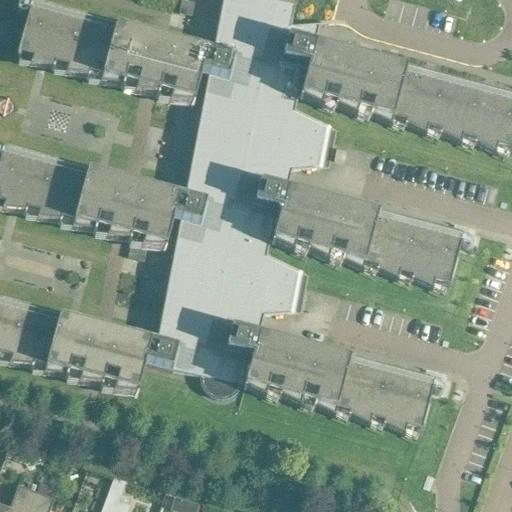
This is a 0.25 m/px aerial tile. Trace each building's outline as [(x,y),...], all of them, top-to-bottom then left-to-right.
[(0,304),(0,359),(11,362),(9,368),(8,368),(8,370),(29,372),(32,372),(33,368),(46,372),(44,378),(43,378),(43,380),(64,381),(67,382),(67,381),(68,377),(80,381),(79,387),(78,387),(77,389),(84,389),(98,391),(99,391),(101,391),(101,390),(102,387),(115,390),(113,396),(112,396),(112,398),(134,400),(136,400),(136,399),(144,369),(172,376),(172,374),(200,380),(200,383),(200,385),(201,387),(202,389),(204,393),(207,397),(209,398),(211,400),(215,401),(218,402),(220,402),(222,402),(225,402),(227,401),(229,400),(230,400),(231,399),(232,399),(233,398),(234,397),(235,396),(236,395),(237,394),(238,393),(238,392),(239,391),(239,390),(240,389),(240,387),(244,388),(243,392),(245,393),(265,402),(266,400),(265,400),(266,394),(279,397),(278,401),(278,400),(278,401),(280,402),(300,411),(300,409),(301,403),(314,406),(313,410),(313,409),(312,410),(315,411),(334,420),(335,418),(334,418),(336,412),(349,416),(348,419),(347,419),(347,420),(349,421),(369,429),(370,428),(369,427),(371,421),(383,425),(383,428),(382,428),(382,429),(384,430),(404,438),(405,437),(404,436),(405,430),(418,434),(417,437),(417,438),(420,439),(430,399),(434,384),(418,379),(258,336),(259,333),(263,318),(292,316),(303,275),(267,258),(269,245),(273,247),(293,256),(294,254),(293,254),(295,248),(307,251),(307,255),(306,255),(308,257),(308,256),(328,265),(328,263),(329,257),(342,261),(341,264),(340,265),(343,266),(343,265),(362,275),(363,272),(364,266),(377,270),(376,273),(375,274),(378,275),(397,284),(398,282),(397,282),(399,276),(412,279),(411,283),(410,282),(410,283),(412,284),(413,284),(432,293),(433,292),(432,291),(433,285),(446,289),(445,292),(445,293),(448,293),(458,254),(462,238),(446,234),(286,191),(291,173),(324,170),(332,130),(295,113),(297,100),(321,110),(322,109),(321,109),(323,102),(335,106),(335,109),(334,109),(334,110),(336,111),(356,120),(357,118),(356,118),(358,112),(370,115),(369,119),(371,120),(371,121),(391,129),(391,128),(391,127),(392,121),(405,125),(404,128),(403,129),(406,130),(425,138),(426,137),(425,137),(427,130),(440,134),(439,137),(438,137),(438,138),(440,139),(460,148),(461,146),(460,146),(462,140),(475,143),(474,147),(473,147),(475,148),(475,149),(495,157),(496,155),(495,155),(497,149),(509,153),(509,156),(508,156),(511,157),(511,152),(511,98),(510,98),(314,46),(315,43),(319,28),(328,27),(328,26),(290,29),(294,8),(279,5),(252,0),(222,0),(215,43),(209,41),(205,54),(186,49),(166,43),(158,41),(152,40),(31,7),(23,35),(22,41),(16,62),(19,63),(19,62),(18,62),(19,59),(32,62),(30,68),(29,70),(36,71),(45,72),(51,72),(53,72),(53,71),(54,68),(67,71),(65,78),(64,77),(64,79),(88,82),(89,77),(102,81),(100,87),(99,87),(99,89),(120,91),(123,91),(123,90),(124,87),(137,90),(135,96),(134,96),(134,98),(140,99),(155,100),(158,100),(158,99),(159,96),(171,99),(170,106),(169,105),(168,107),(175,108),(190,109),(192,109),(201,78),(206,79),(208,80),(207,83),(187,188),(181,186),(177,199),(158,194),(137,188),(123,185),(103,179),(95,177),(2,152),(0,161),(0,206),(4,207),(2,214),(1,213),(1,215),(8,216),(17,217),(23,217),(25,217),(26,213),(39,217),(37,223),(36,223),(36,225),(58,227),(60,227),(60,226),(61,223),(74,226),(72,232),(71,232),(71,234),(92,236),(95,236),(95,235),(96,232),(109,235),(107,241),(106,241),(106,243),(112,244),(126,245),(127,245),(130,245),(131,241),(143,245),(142,251),(141,251),(140,252),(146,253),(162,254),(164,255),(164,254),(173,223),(179,225),(158,333),(152,332),(149,344),(130,339),(109,334),(95,330),(75,325),(66,322),(0,304)] [(252,0),(279,5),(294,8),(296,0),(252,0)] [(0,511),(29,511),(36,495),(18,488),(9,511),(0,508),(0,511)] [(48,511),(53,501),(36,495),(29,511),(48,511)] [(121,497),(119,504),(128,507),(131,501),(121,497)] [(183,502),(179,511),(196,511),(198,507),(183,502)]
